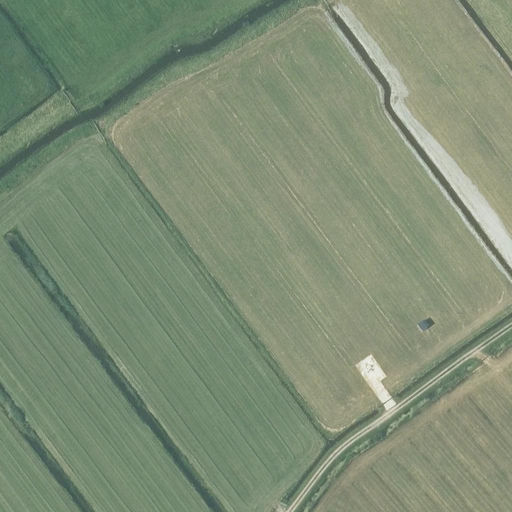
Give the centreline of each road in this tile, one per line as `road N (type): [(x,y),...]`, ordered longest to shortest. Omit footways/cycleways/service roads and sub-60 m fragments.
road 1 (track): [(345,0),(428,137),(511,253)]
road 2 (track): [(291,511),(355,436),(511,327)]
road 3 (track): [(511,301),(379,394)]
